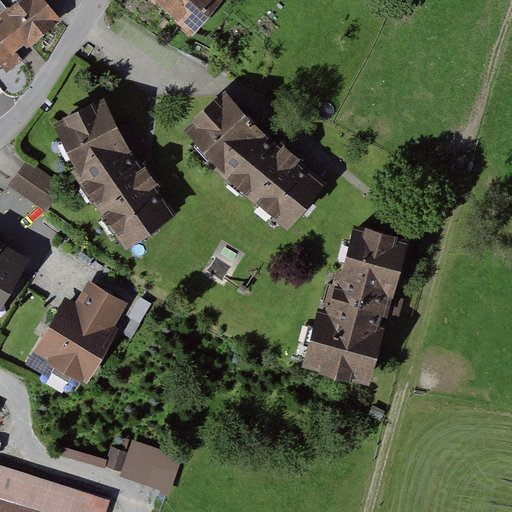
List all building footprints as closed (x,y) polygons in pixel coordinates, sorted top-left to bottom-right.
[(13,0),(0,11),(0,65),(3,69),(67,16),(53,0),(13,0)] [(155,0),(193,34),(224,0),(155,0)] [(184,127),(285,230),(328,187),(228,85),(184,127)] [(78,165),(128,248),(176,213),(128,134),(105,92),(55,119),(78,165)] [(66,185),(26,159),(8,182),(46,210),(66,185)] [(302,366),(367,381),(402,228),(336,214),(302,366)] [(0,310),(30,258),(0,241),(0,310)] [(105,320),(120,295),(95,280),(80,305),(65,297),(33,352),(86,383),(118,328),(105,320)] [(183,455),(125,436),(121,447),(111,444),(105,464),(121,469),(119,474),(170,494),(183,455)] [(0,511),(107,511),(111,501),(0,466),(0,511)]
